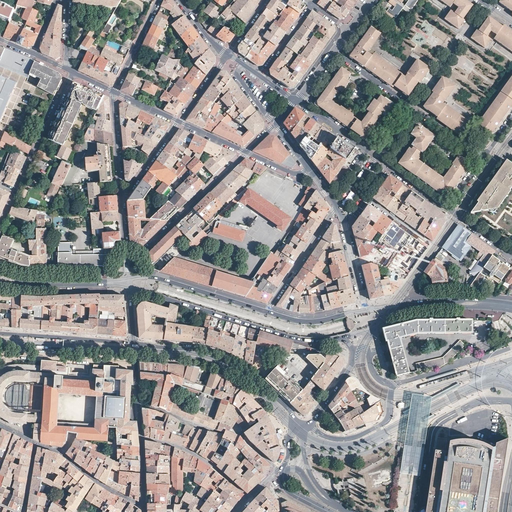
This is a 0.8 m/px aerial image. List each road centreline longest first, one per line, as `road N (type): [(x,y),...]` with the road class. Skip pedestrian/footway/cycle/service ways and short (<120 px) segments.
road 1 (residential): [(306,425),(228,360),(135,343),(130,288)]
road 2 (secondary): [(130,288),(306,341),(344,337)]
road 3 (residential): [(295,99),(447,207)]
road 4 (residential): [(334,51),(483,158)]
road 5 (residential): [(364,342),(374,373),(392,385),(388,417),(341,438),(306,425)]
road 6 (residential): [(0,229),(73,71)]
road 7 (residential): [(127,253),(140,256),(246,151)]
road 8 (secondary): [(268,311),(157,277),(128,278)]
road 9 (secondary): [(0,282),(130,288)]
road 10 (secondary): [(128,278),(0,272)]
road 11 (residential): [(268,311),(337,206)]
road 12 (residential): [(434,250),(363,195),(341,216)]
